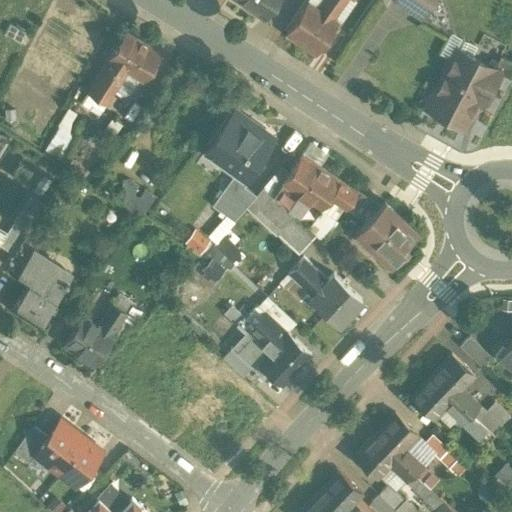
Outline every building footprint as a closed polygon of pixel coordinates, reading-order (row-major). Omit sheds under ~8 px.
[(276,0),(240,0),(244,2),(243,4),(264,18),(276,0)] [(307,0),(286,32),(317,53),(338,21),(333,17),(345,0),(307,0)] [(432,0),(395,0),(421,17),(432,0)] [(29,34),(10,24),(5,33),(24,44),(29,34)] [(160,52),(125,30),(108,58),(127,70),(143,80),(160,52)] [(457,48),(454,56),(450,57),(444,67),(445,72),(427,107),(463,126),(477,99),(483,102),(499,72),(493,69),(494,68),(487,64),(457,48)] [(511,76),(511,60),(500,55),(498,60),(491,57),(487,64),(494,68),(493,69),(499,72),(511,78),(511,76)] [(127,70),(108,58),(87,92),(88,93),(85,98),(100,107),(103,102),(106,104),(109,99),(103,96),(108,88),(113,92),(127,70)] [(273,137),(234,109),(206,148),(237,170),(245,176),(273,137)] [(28,129),(20,124),(15,133),(22,138),(28,129)] [(77,136),(62,127),(48,150),(62,160),(77,136)] [(357,190),(302,153),(281,183),(320,210),(320,209),(329,196),(345,208),(357,190)] [(245,176),(237,170),(212,205),(234,220),(256,194),(241,183),(245,176)] [(106,179),(99,175),(93,184),(100,188),(106,179)] [(320,210),(281,183),(273,194),(295,215),(315,234),(323,240),(337,220),(320,209),(320,210)] [(381,204),(362,191),(348,210),(365,221),(381,204)] [(417,231),(384,201),(365,221),(360,227),(385,250),(381,254),(392,265),(408,248),(404,245),(417,231)] [(315,234),(295,215),(277,233),(298,252),(315,234)] [(14,220),(0,240),(0,244),(12,253),(28,230),(14,220)] [(12,253),(1,268),(14,276),(32,246),(26,242),(33,233),(28,230),(12,253)] [(52,259),(32,246),(14,276),(26,284),(10,308),(37,325),(54,297),(53,296),(64,280),(65,281),(70,275),(67,273),(65,276),(48,266),(52,259)] [(328,278),(303,255),(288,272),(312,295),(328,278)] [(362,298),(333,272),(328,278),(312,295),(310,298),(338,324),(362,298)] [(117,293),(97,323),(112,333),(132,303),(117,293)] [(287,331),(257,304),(245,316),(243,314),(235,322),(251,336),(252,336),(263,346),(254,356),(259,361),(258,362),(282,384),(310,353),(287,331)] [(83,314),(64,342),(94,362),(113,333),(112,333),(97,323),(83,314)] [(491,355),(469,334),(459,345),(481,366),(491,355)] [(511,337),(501,351),(511,359),(511,337)] [(475,375),(451,353),(431,374),(454,396),(462,388),(475,375)] [(454,396),(431,374),(410,396),(433,418),(445,405),(454,396)] [(482,385),(471,396),(462,388),(454,396),(491,432),(502,420),(482,401),(490,393),(482,385)] [(491,432),(454,396),(445,405),(483,440),(491,432)] [(395,412),(374,434),(397,456),(406,447),(418,434),(395,412)] [(102,450),(60,418),(47,435),(34,452),(35,452),(45,460),(45,461),(76,484),(102,450)] [(32,423),(14,450),(29,461),(35,452),(34,452),(47,435),(32,423)] [(374,434),(354,455),(377,477),(389,465),(397,456),(374,434)] [(423,464),(406,447),(397,456),(415,472),(423,464)] [(415,472),(397,456),(389,465),(406,481),(415,472)] [(442,478),(431,467),(422,476),(434,487),(442,478)] [(464,469),(439,495),(439,496),(456,511),(462,511),(484,489),(464,469)] [(338,470),(317,492),(337,511),(343,511),(349,506),(362,493),(338,470)] [(439,495),(415,472),(406,481),(431,505),(439,496),(439,495)] [(404,498),(387,483),(378,493),(394,509),(404,498)] [(337,511),(317,492),(298,511),(337,511)] [(390,511),(394,509),(378,493),(368,503),(376,511),(390,511)] [(147,511),(131,497),(117,511),(114,511),(98,496),(83,511),(147,511)]
